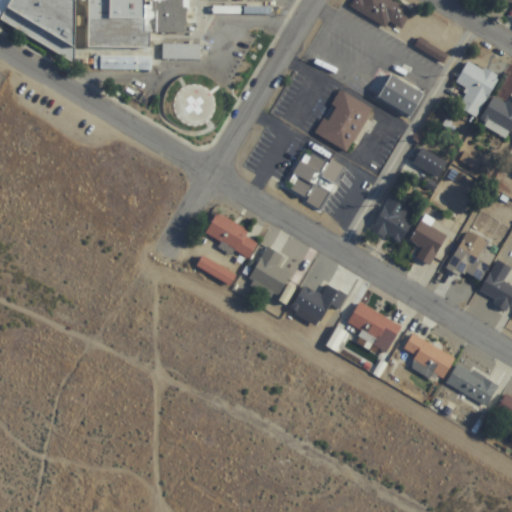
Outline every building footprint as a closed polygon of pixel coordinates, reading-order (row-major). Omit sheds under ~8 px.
[(0,0),(0,20),(77,63),(94,65),(94,69),(150,73),(152,55),(149,55),(151,22),(157,26),(156,34),(184,36),(186,33),(187,0),(0,0)] [(400,32),(413,10),(395,0),(357,0),(354,7),(400,32)] [(416,45),(437,58),(441,52),(420,39),(416,45)] [(162,61),(201,61),(201,46),(162,46),(162,61)] [(478,118),(499,76),(468,60),(456,83),(468,89),(458,108),(478,118)] [(423,91),(388,76),(378,99),(413,114),(423,91)] [(316,136),(350,153),(373,107),(339,90),(316,136)] [(510,139),(511,135),(511,105),(493,97),(480,125),(510,139)] [(439,177),(447,162),(421,147),(413,163),(439,177)] [(291,191),(308,199),(306,203),(321,211),(344,167),(331,160),(330,162),(312,153),(305,166),(310,168),(304,180),(298,177),(291,191)] [(400,246),(414,223),(396,212),(399,206),(388,199),(371,229),(400,246)] [(249,259),(258,244),(245,236),(248,230),(217,213),(205,234),(249,259)] [(422,248),(416,257),(429,266),(448,236),(423,220),(410,240),(422,248)] [(462,278),(465,273),(481,281),(496,255),(485,249),(489,241),(468,230),(446,270),(462,278)] [(277,298),(291,275),(276,266),(283,256),(268,247),(248,280),(277,298)] [(237,276),(202,256),(196,266),(231,286),(237,276)] [(511,285),(505,281),(511,269),(511,268),(498,261),(480,291),(509,307),(511,302),(511,285)] [(303,286),(289,312),(317,327),(330,304),(340,309),(347,295),(328,285),(322,296),(303,286)] [(358,337),(388,352),(402,325),(358,303),(348,324),(361,331),(358,337)] [(408,366),(440,384),(455,357),(412,334),(404,349),(414,355),(408,366)] [(447,384),(488,405),(498,385),(458,364),(447,384)] [(511,394),(507,392),(496,413),(511,421),(511,394)]
